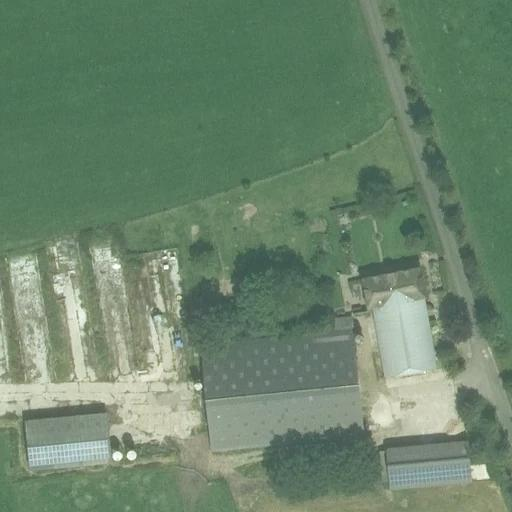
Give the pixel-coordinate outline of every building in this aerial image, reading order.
[(419,268),(363,278),(367,307),(373,306),(385,376),(435,367),(423,296),(424,296),(419,268)] [(98,357),(80,275),(63,279),(81,361),(98,357)] [(44,319),(42,291),(28,292),(35,372),(58,371),(53,319),(44,319)] [(193,299),(200,328),(226,322),(223,310),(213,312),(210,295),(193,299)] [(110,305),(112,339),(128,338),(126,304),(110,305)] [(292,434),(286,382),(207,389),(213,443),(292,434)] [(110,422),(31,429),(35,473),(109,466),(108,456),(113,456),(110,422)] [(395,487),(474,481),(472,444),(392,450),(395,487)]
